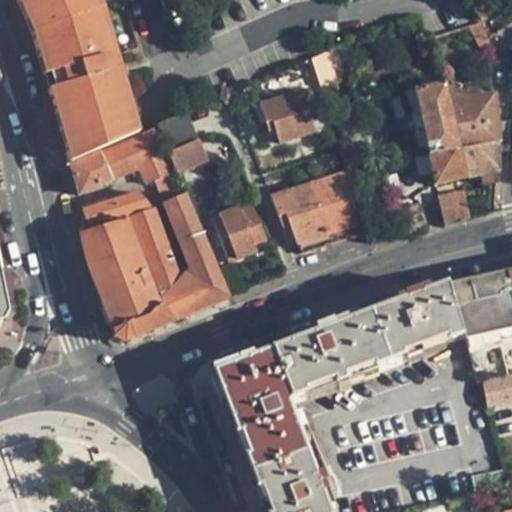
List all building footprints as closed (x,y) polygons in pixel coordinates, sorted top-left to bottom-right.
[(102,7),(99,0),(16,0),(33,37),(70,162),(140,133),(102,7)] [(190,0),(164,0),(173,31),(199,24),(190,0)] [(420,17),(398,24),(402,38),(425,30),(420,17)] [(442,35),(446,52),(490,39),(480,24),(442,35)] [(361,71),(346,44),(312,59),(321,87),(350,78),(349,75),(361,71)] [(281,77),(287,96),(311,89),(304,70),(281,77)] [(461,101),(459,91),(458,84),(445,87),(456,140),(459,151),(497,143),(493,95),(482,97),(461,101)] [(419,159),(459,151),(456,140),(445,87),(445,86),(445,85),(415,91),(414,86),(401,89),(418,159),(419,159)] [(480,86),(459,91),(461,101),(482,97),(480,86)] [(311,89),(287,96),(260,106),(266,124),(272,121),(276,131),(280,146),(315,134),(306,106),(316,103),(311,89)] [(187,113),(157,126),(163,138),(192,126),(187,113)] [(269,134),(276,131),(272,121),(266,124),(269,134)] [(192,126),(163,138),(169,153),(198,141),(192,126)] [(153,130),(99,152),(111,182),(137,171),(144,186),(154,182),(172,174),(153,130)] [(198,141),(169,153),(176,172),(177,174),(207,161),(198,141)] [(497,146),(497,143),(459,151),(466,179),(480,176),(497,172),(497,146)] [(436,186),(466,179),(459,151),(419,159),(418,159),(422,178),(434,176),(436,186)] [(79,196),(111,182),(99,152),(71,165),(79,196)] [(336,167),(345,165),(341,153),(333,155),(336,167)] [(83,211),(83,212),(139,194),(150,207),(124,215),(126,221),(153,212),(178,280),(192,315),(216,305),(199,298),(154,182),(144,186),(137,171),(111,182),(79,196),(83,211)] [(483,189),(496,185),(497,172),(480,176),(483,189)] [(359,206),(348,173),(273,197),(282,227),(291,225),(301,256),(361,236),(353,208),(359,206)] [(182,196),(172,174),(154,182),(199,298),(216,305),(229,300),(184,196),(182,196)] [(458,193),(438,197),(445,229),(463,223),(458,193)] [(90,273),(103,310),(178,280),(153,212),(126,221),(124,215),(150,207),(139,194),(83,212),(87,233),(80,235),(90,273)] [(420,203),(393,212),(402,238),(422,232),(428,225),(420,203)] [(249,205),(207,222),(213,236),(219,233),(231,264),(249,257),(246,248),(264,242),(249,205)] [(0,323),(5,323),(10,313),(4,283),(1,284),(0,276),(0,323)] [(511,276),(451,291),(465,340),(477,382),(481,381),(511,375),(511,276)] [(192,315),(178,280),(103,310),(115,342),(121,344),(192,315)] [(451,291),(434,298),(449,341),(452,345),(465,340),(451,291)] [(272,511),(329,511),(290,411),(294,403),(312,397),(310,393),(337,383),(339,388),(350,384),(348,379),(377,368),(378,372),(408,361),(406,356),(449,341),(434,298),(221,378),(272,511)] [(511,375),(481,381),(486,406),(511,400),(511,375)] [(473,477),(476,494),(507,488),(502,471),(473,477)]
